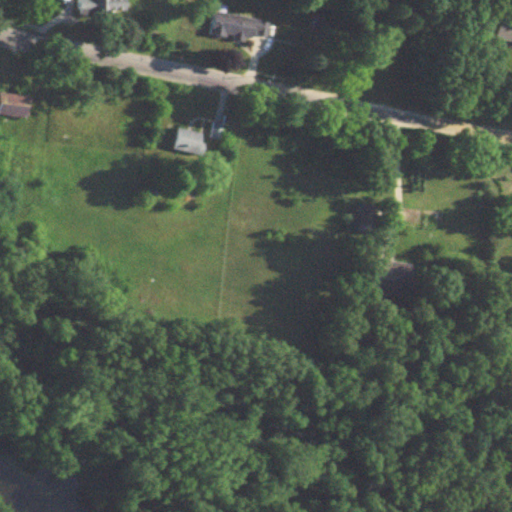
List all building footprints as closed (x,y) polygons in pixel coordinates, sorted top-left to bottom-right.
[(130,0),(79,0),(79,19),(130,19),(130,0)] [(265,43),(268,27),(227,18),(223,34),(265,43)] [(511,22),(494,18),(488,44),(511,49),(511,22)] [(0,98),(0,105),(0,121),(33,122),(34,99),(0,98)] [(204,160),(208,138),(179,133),(176,155),(204,160)] [(373,211),(359,208),(355,226),(370,229),(373,211)] [(406,307),(414,271),(383,264),(380,276),(373,274),(367,298),(406,307)]
